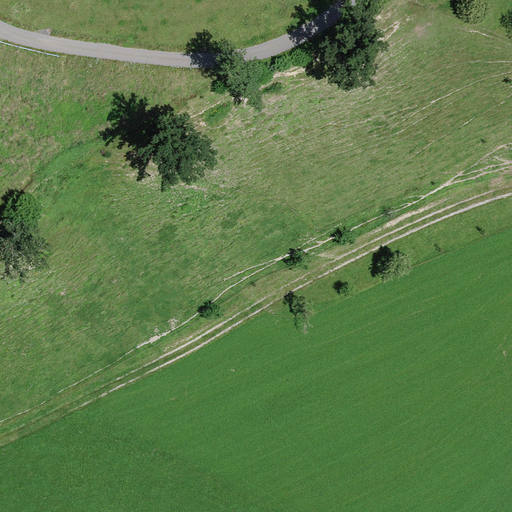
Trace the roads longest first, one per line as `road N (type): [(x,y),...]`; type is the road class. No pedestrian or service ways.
road 1 (track): [(0,445),(161,370),(349,262),(511,194)]
road 2 (unclassified): [(336,0),(307,24),(254,48),(201,60),(143,60),(0,33)]
